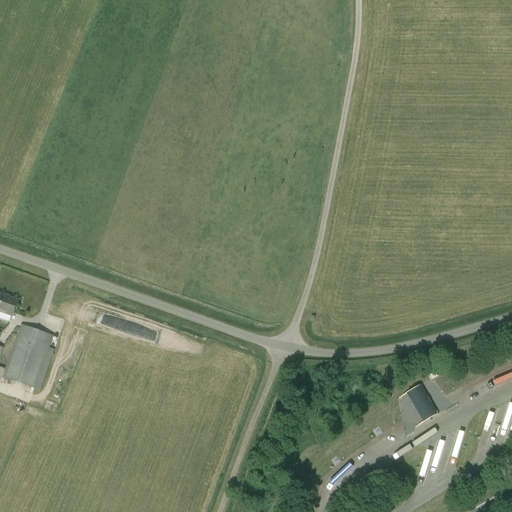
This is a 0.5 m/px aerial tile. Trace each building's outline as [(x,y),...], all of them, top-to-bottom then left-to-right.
[(18,301),(0,294),(0,311),(12,316),(18,301)] [(55,350),(50,348),(53,338),(21,325),(2,378),(37,389),(40,391),(55,350)] [(421,386),(407,394),(423,423),(437,415),(421,386)] [(457,457),(463,430),(457,429),(452,456),(457,457)] [(440,461),(445,462),(454,437),(449,436),(440,461)] [(422,482),(430,456),(424,454),(417,480),(422,482)]
